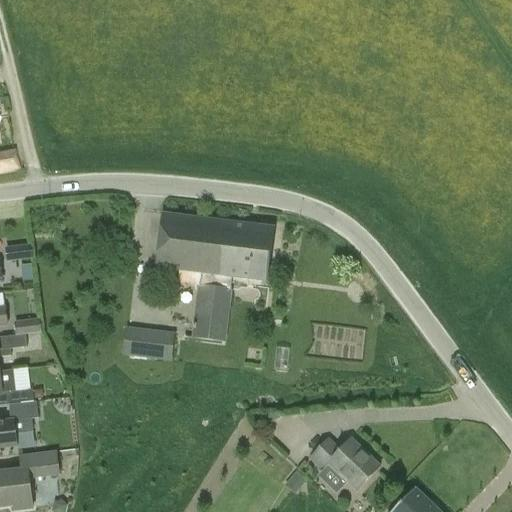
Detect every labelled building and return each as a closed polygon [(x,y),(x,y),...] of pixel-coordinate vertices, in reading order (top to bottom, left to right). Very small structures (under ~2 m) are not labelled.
[(0,151),(0,171),(18,168),(14,149),(0,151)] [(268,283),(274,228),(162,215),(156,269),(268,283)] [(33,260),(31,245),(7,247),(8,263),(33,260)] [(199,278),(192,340),(226,343),(233,282),(199,278)] [(15,323),(17,337),(27,336),(42,334),(40,320),(15,323)] [(176,335),(129,330),(125,358),(172,363),(176,335)] [(0,358),(11,357),(10,350),(28,348),(27,336),(17,337),(2,338),(3,350),(0,350),(0,358)] [(7,395),(8,406),(35,403),(33,392),(17,394),(14,371),(0,372),(0,396),(2,396),(7,395)] [(35,403),(8,406),(9,408),(12,407),(14,421),(10,421),(0,422),(0,449),(17,448),(15,435),(33,433),(32,421),(39,421),(37,404),(35,405),(35,403)] [(380,468),(351,440),(340,451),(328,440),(310,459),(322,471),(327,465),(356,493),(380,468)] [(32,470),(28,470),(0,473),(0,508),(12,507),(13,511),(33,509),(29,481),(59,478),(56,452),(30,455),(32,470)] [(289,480),(299,489),(307,481),(297,471),(289,480)] [(393,511),(438,511),(415,489),(393,511)] [(54,504),(51,511),(65,511),(67,508),(61,502),(54,504)]
